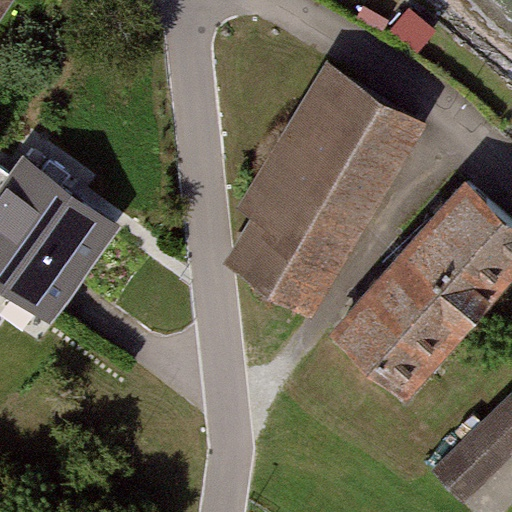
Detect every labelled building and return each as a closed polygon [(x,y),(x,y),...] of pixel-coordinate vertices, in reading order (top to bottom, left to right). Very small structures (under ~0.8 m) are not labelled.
[(8,0),(0,0),(0,25),(15,4),(8,0)] [(235,255),(308,300),(419,120),(328,64),(248,193),(266,204),(235,255)] [(0,195),(0,282),(52,318),(121,220),(28,156),(0,195)] [(408,388),(511,268),(511,217),(470,180),(340,328),(408,388)] [(511,392),(432,470),(470,509),(511,467),(511,392)]
